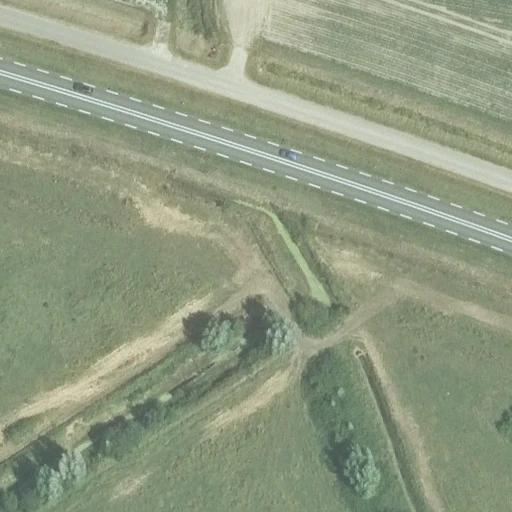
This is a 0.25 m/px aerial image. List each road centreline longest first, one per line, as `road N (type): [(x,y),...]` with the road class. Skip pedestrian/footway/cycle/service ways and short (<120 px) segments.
road 1 (primary): [(0,73),(511,241)]
road 2 (unclassified): [(0,20),(511,186)]
